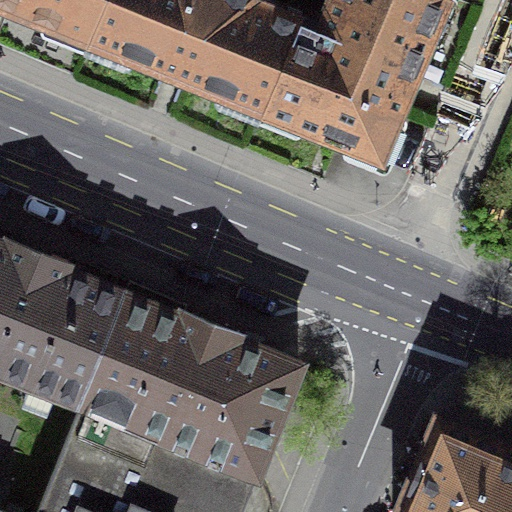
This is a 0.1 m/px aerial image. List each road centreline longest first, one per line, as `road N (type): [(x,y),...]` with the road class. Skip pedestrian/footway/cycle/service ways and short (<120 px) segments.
road 1 (secondary): [(389,286),(0,125)]
road 2 (residential): [(389,286),(511,0)]
road 3 (residential): [(424,301),(339,511)]
